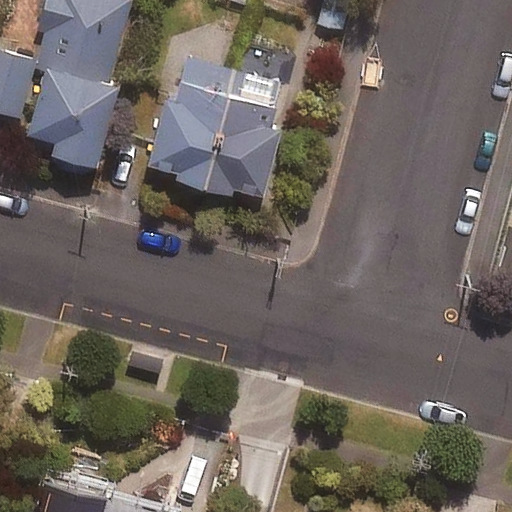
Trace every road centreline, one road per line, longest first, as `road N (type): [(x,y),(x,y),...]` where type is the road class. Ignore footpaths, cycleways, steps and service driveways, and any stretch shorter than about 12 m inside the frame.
road 1 (residential): [(0,247),(362,341)]
road 2 (residential): [(451,0),(362,341)]
road 3 (residential): [(362,341),(511,380)]
